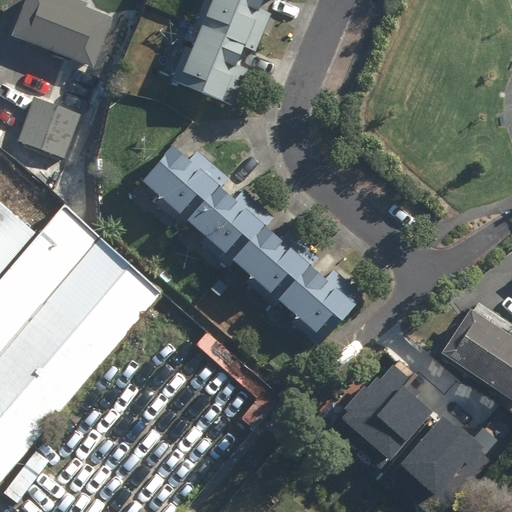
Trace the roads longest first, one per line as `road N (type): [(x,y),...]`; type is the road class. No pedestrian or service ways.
road 1 (residential): [(436,275),(298,155),(294,108),(337,0)]
road 2 (residential): [(436,275),(341,354)]
